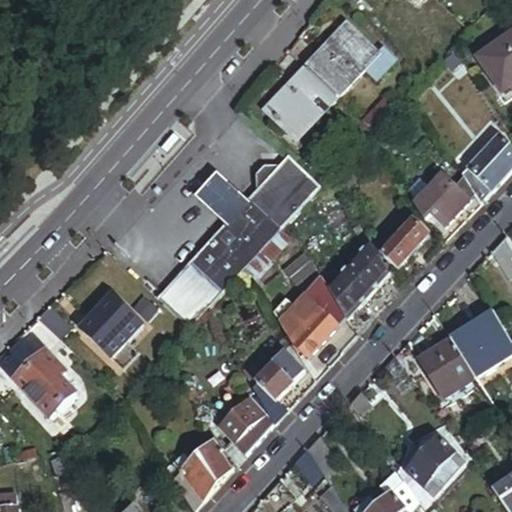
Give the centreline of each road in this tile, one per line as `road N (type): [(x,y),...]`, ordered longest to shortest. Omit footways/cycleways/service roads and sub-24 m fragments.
road 1 (residential): [(229,511),(511,210)]
road 2 (secondary): [(252,0),(0,280)]
